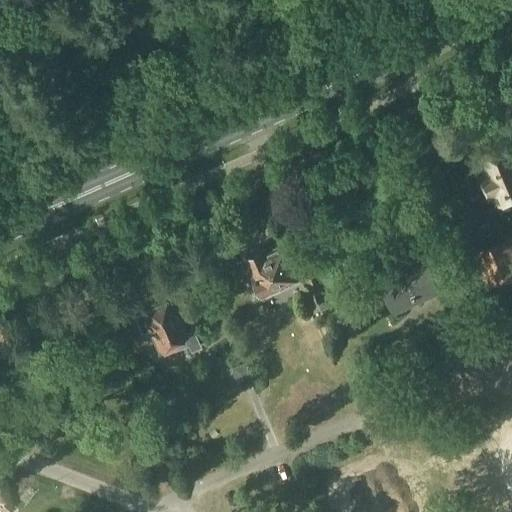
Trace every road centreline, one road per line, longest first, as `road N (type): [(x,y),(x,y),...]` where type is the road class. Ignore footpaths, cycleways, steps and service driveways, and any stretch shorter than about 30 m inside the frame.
road 1 (primary): [(0,233),(511,6)]
road 2 (unclassified): [(155,511),(0,453)]
